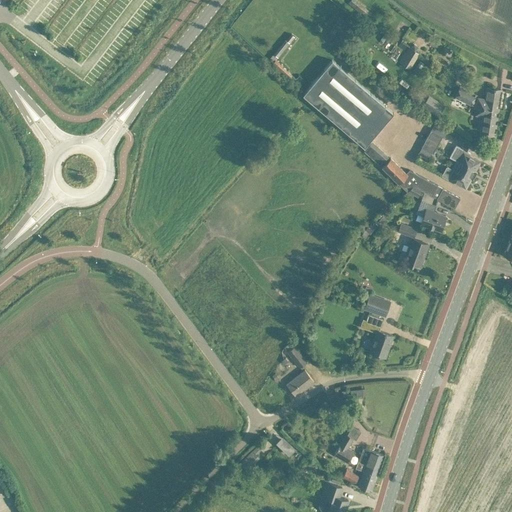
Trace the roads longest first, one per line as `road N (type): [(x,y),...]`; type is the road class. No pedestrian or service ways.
road 1 (unclassified): [(260,426),(152,278),(97,250)]
road 2 (tertiary): [(430,378),(511,152)]
road 3 (unclassified): [(260,426),(335,381),(430,378)]
road 4 (secondary): [(127,111),(218,0)]
road 5 (tertiary): [(386,511),(430,378)]
road 6 (unclassified): [(176,511),(260,426)]
